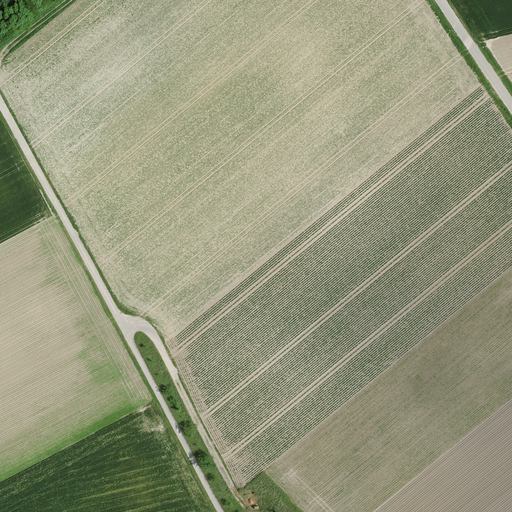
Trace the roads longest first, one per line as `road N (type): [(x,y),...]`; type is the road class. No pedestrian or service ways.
road 1 (track): [(0,103),(220,511)]
road 2 (track): [(121,323),(145,327),(158,342),(229,484),(252,511)]
road 3 (unclassified): [(441,0),(511,105)]
